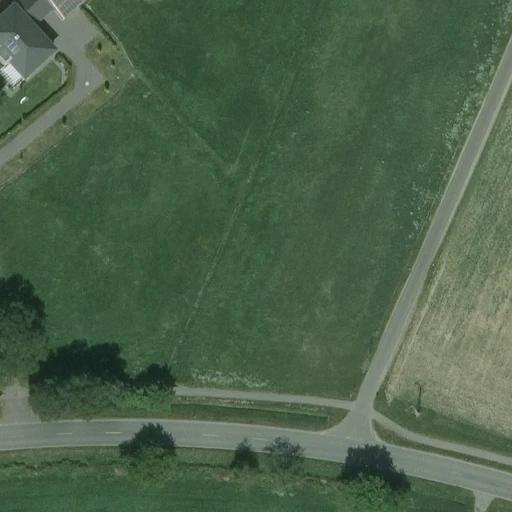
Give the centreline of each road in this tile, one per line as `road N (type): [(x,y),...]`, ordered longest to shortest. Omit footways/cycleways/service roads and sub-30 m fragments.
road 1 (unclassified): [(349,452),(511,61)]
road 2 (tertiary): [(0,439),(154,435),(349,452)]
road 3 (tertiary): [(349,452),(511,489)]
